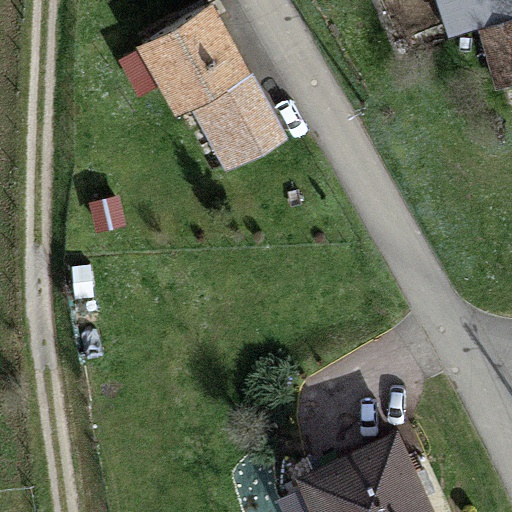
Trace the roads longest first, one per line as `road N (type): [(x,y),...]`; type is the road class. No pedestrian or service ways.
road 1 (track): [(41,0),(38,428),(50,511)]
road 2 (residential): [(264,0),(485,391)]
